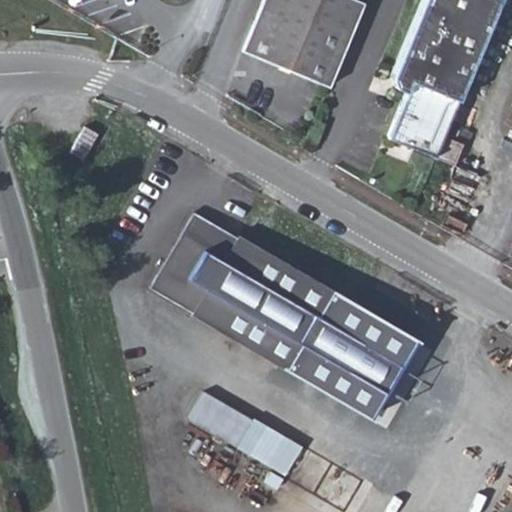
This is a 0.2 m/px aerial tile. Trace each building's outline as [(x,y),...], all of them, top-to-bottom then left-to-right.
[(262,0),(241,51),(325,86),(361,2),(355,0),(262,0)] [(384,139),(430,158),(496,0),(420,0),(391,73),(390,80),(391,84),(393,88),(397,92),(403,94),(384,139)] [(310,315),(311,314),(325,290),(327,288),(237,235),(236,238),(193,212),(148,288),(191,313),(190,315),(280,368),(296,340),(294,338),(308,314),(310,315)] [(325,290),(311,314),(331,326),(346,301),(325,290)] [(194,412),(243,440),(257,414),(209,386),(194,412)] [(243,440),(256,447),(270,422),(257,414),(243,440)] [(256,447),(283,463),(297,437),(270,422),(256,447)] [(297,437),(283,463),(293,469),(307,443),(297,437)]
